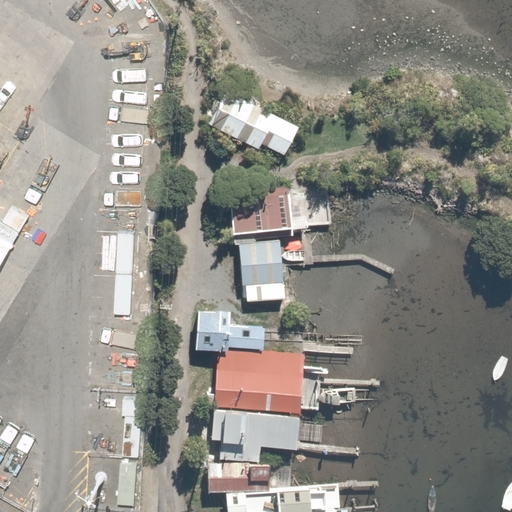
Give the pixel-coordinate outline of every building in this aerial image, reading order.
[(292,119),(222,86),(206,119),(276,152),(292,119)] [(292,192),(227,205),(234,241),(299,229),(292,192)] [(272,242),(234,247),(241,303),(279,298),(272,242)] [(232,311),(195,310),(196,345),(217,346),(264,346),(265,326),(235,324),(232,311)] [(300,352),(217,346),(213,407),(300,414),(300,352)] [(300,414),(213,407),(205,463),(256,465),(260,449),(301,452),(300,414)] [(256,465),(205,463),(203,488),(222,488),(295,488),(297,467),(256,465)] [(295,488),(222,488),(225,511),(311,511),(307,488),(295,488)]
